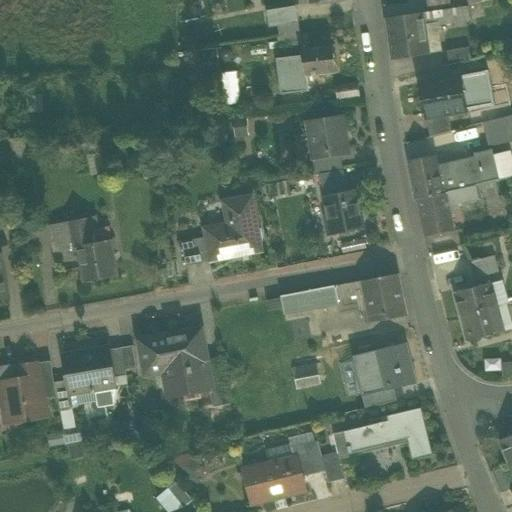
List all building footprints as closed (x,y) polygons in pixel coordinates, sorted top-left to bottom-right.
[(427,0),(429,12),(452,8),(450,0),(427,0)] [(429,12),(423,13),(425,25),(431,26),(437,25),(471,19),(469,5),(452,8),(429,12)] [(266,11),(269,27),(278,25),(299,21),(296,6),(266,11)] [(429,54),(425,25),(423,13),(388,18),(394,60),(429,54)] [(278,25),(280,38),(301,34),(299,21),(278,25)] [(425,25),(429,54),(441,53),(437,25),(431,26),(425,25)] [(280,38),(282,48),(303,44),(301,34),(280,38)] [(334,46),(302,50),(303,55),(305,76),(307,76),(337,72),(334,46)] [(447,51),(449,62),(472,59),(470,47),(447,51)] [(277,59),(281,95),(309,91),(307,76),(305,76),(303,55),(277,59)] [(485,71),(485,72),(460,76),(467,110),(467,111),(491,106),(495,106),(489,70),(485,71)] [(420,83),(426,117),(447,114),(467,110),(460,76),(420,83)] [(336,85),(338,100),(360,97),(358,82),(336,85)] [(43,95),(26,95),(26,112),(43,112),(43,95)] [(426,117),(430,137),(451,131),(447,114),(426,117)] [(307,122),(313,158),(340,154),(349,153),(343,116),(333,118),(331,116),(323,118),(322,120),(307,122)] [(511,134),(508,117),(483,123),(489,148),(511,142),(511,134)] [(29,163),(25,138),(9,140),(13,166),(29,163)] [(478,159),(438,167),(443,193),(447,192),(476,185),(483,184),(495,181),(498,180),(493,158),(492,151),(477,155),(478,159)] [(101,153),(86,156),(90,175),(105,173),(101,153)] [(316,174),(320,173),(343,170),(340,154),(313,158),(316,174)] [(511,158),(511,154),(493,158),(498,180),(511,176),(511,158)] [(418,198),(443,193),(438,167),(435,157),(410,162),(418,198)] [(348,193),(343,170),(320,173),(325,197),(348,193)] [(495,181),(483,184),(486,198),(487,204),(499,201),(495,181)] [(478,199),(486,198),(483,184),(476,185),(478,199)] [(478,199),(476,185),(447,192),(451,211),(459,209),(458,204),(478,199)] [(325,197),(332,233),(363,227),(363,225),(361,226),(354,193),(357,192),(356,191),(348,193),(325,197)] [(451,211),(447,192),(443,193),(418,198),(417,199),(425,236),(455,230),(451,211)] [(206,237),(211,261),(263,251),(252,197),(226,202),(230,224),(205,229),(206,237)] [(68,221),(73,247),(78,246),(94,244),(89,217),(68,221)] [(47,225),(52,251),(73,247),(68,221),(47,225)] [(182,242),(186,266),(211,261),(206,237),(182,242)] [(365,238),(341,243),(343,253),(367,249),(365,238)] [(78,246),(84,281),(117,275),(110,241),(94,244),(78,246)] [(0,297),(8,296),(0,255),(0,254),(0,297)] [(473,262),(477,279),(502,272),(497,256),(473,262)] [(364,289),(370,323),(407,316),(399,274),(362,281),(364,289)] [(493,283),(499,307),(509,304),(502,280),(493,283)] [(336,286),(338,299),(358,295),(358,294),(364,289),(362,281),(336,286)] [(457,292),(463,316),(499,307),(493,283),(457,292)] [(322,288),(326,306),(339,303),(338,299),(336,286),(322,288)] [(283,306),(285,314),(326,306),(322,288),(281,296),(281,297),(283,306)] [(267,300),(269,309),(283,306),(281,297),(267,300)] [(511,329),(511,316),(509,304),(499,307),(506,332),(511,329)] [(506,332),(499,307),(463,316),(470,341),(506,332)] [(175,377),(179,397),(210,391),(212,390),(206,360),(201,331),(163,339),(163,336),(140,340),(147,374),(175,368),(177,374),(174,374),(175,377)] [(405,343),(353,356),(353,360),(362,392),(363,396),(371,394),(383,390),(383,391),(394,389),(415,383),(405,343)] [(133,345),(122,347),(126,369),(137,368),(133,345)] [(67,380),(69,392),(71,392),(95,388),(95,390),(112,387),(116,386),(115,378),(110,349),(110,347),(63,354),(67,380)] [(127,376),(126,369),(122,347),(110,349),(115,378),(127,376)] [(210,391),(213,405),(230,402),(225,373),(222,357),(206,360),(212,390),(210,391)] [(501,358),(485,359),(485,371),(502,370),(501,363),(501,358)] [(362,392),(353,360),(341,363),(349,395),(362,392)] [(50,361),(38,363),(42,385),(54,383),(50,361)] [(511,362),(501,363),(502,370),(502,378),(511,377),(511,362)] [(0,378),(1,384),(25,380),(24,370),(20,371),(18,363),(0,366),(0,378)] [(9,404),(12,419),(18,418),(42,414),(40,399),(44,398),(56,396),(54,383),(42,385),(38,363),(23,365),(24,370),(25,380),(1,384),(4,405),(9,404)] [(293,368),(297,386),(321,382),(317,363),(293,368)] [(179,397),(175,377),(169,378),(169,374),(161,375),(166,399),(179,397)] [(57,396),(60,411),(61,410),(73,408),(74,408),(73,406),(71,392),(69,392),(67,380),(54,383),(57,396)] [(112,387),(95,390),(97,402),(98,407),(115,404),(112,387)] [(95,388),(71,392),(73,406),(97,402),(95,390),(95,388)] [(371,394),(374,406),(397,401),(394,389),(383,391),(383,390),(371,394)] [(40,399),(42,414),(43,419),(48,418),(44,398),(40,399)] [(9,404),(4,405),(0,405),(0,432),(20,429),(19,423),(18,418),(12,419),(9,404)] [(73,408),(61,410),(64,430),(77,428),(73,408)] [(408,438),(413,459),(433,454),(421,408),(387,416),(389,420),(344,431),(349,452),(408,438)] [(19,423),(43,419),(42,414),(18,418),(19,423)] [(64,430),(63,430),(64,432),(66,444),(83,441),(81,427),(77,428),(64,430)] [(290,443),(291,448),(305,444),(315,442),(313,431),(288,437),(290,443)] [(349,452),(344,431),(334,434),(338,453),(340,452),(340,454),(349,452)] [(66,444),(64,432),(47,435),(50,447),(66,444)] [(511,435),(500,441),(510,464),(511,462),(511,435)] [(312,474),(325,471),(322,457),(318,441),(315,442),(305,444),(312,474)] [(81,442),(69,445),(72,460),(85,457),(81,442)] [(265,449),(268,464),(293,458),(291,448),(290,443),(265,449)] [(241,470),(249,503),(305,490),(302,476),(312,474),(305,444),(291,448),(293,458),(268,464),(241,470)] [(186,452),(168,457),(190,475),(200,465),(186,452)] [(338,453),(322,457),(325,471),(328,483),(346,478),(340,454),(340,452),(338,453)] [(172,491),(186,508),(194,502),(180,484),(172,491)] [(180,511),(186,508),(172,491),(159,501),(167,511),(180,511)]
